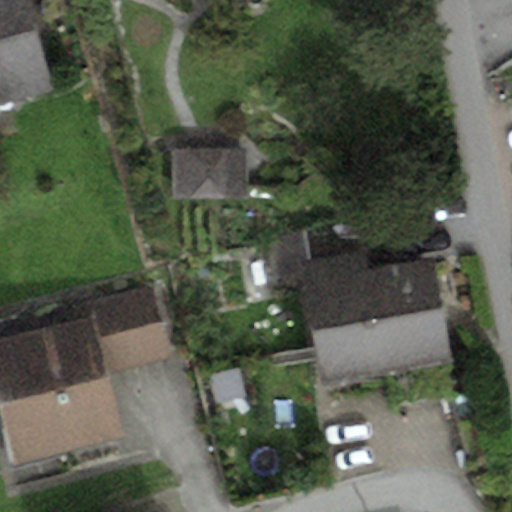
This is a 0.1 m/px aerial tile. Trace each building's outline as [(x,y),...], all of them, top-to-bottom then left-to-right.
[(32,0),(0,0),(0,111),(57,97),(32,0)] [(245,152),(169,153),(169,202),(246,201),(245,152)] [(367,251),(300,262),(320,383),(451,361),(433,257),(370,268),(367,251)] [(88,316),(103,375),(171,358),(152,284),(84,301),(88,316)] [(88,316),(0,339),(0,420),(11,462),(119,434),(103,375),(88,316)]
